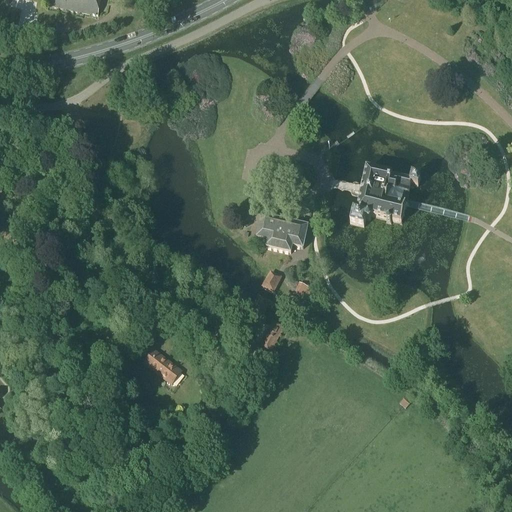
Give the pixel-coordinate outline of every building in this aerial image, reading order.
[(97,18),(100,0),(43,0),(42,6),(97,18)] [(79,17),(78,24),(95,27),(96,20),(79,17)] [(410,181),(392,176),(366,170),(362,186),(361,190),(360,195),(356,212),(353,211),(350,225),(363,229),(365,222),(370,224),(372,218),(387,221),(386,225),(391,226),(392,223),(401,225),(405,207),(405,206),(403,206),(403,204),(404,201),(407,193),(409,193),(410,189),(414,190),(414,187),(418,188),(421,179),(411,176),(410,181)] [(302,251),(308,228),(261,218),(256,240),(267,243),(265,250),(290,255),(292,248),(302,251)] [(270,273),(262,290),(274,296),(282,279),(270,273)] [(306,303),(311,292),(298,286),(293,297),(306,303)] [(248,315),(250,316),(247,322),(258,327),(261,322),(262,323),(271,303),(270,303),(257,297),(248,315)] [(272,353),(283,330),(272,324),(260,347),(272,353)] [(143,365),(149,369),(171,385),(180,373),(160,358),(153,352),(143,365)] [(407,409),(411,404),(405,399),(401,404),(407,409)]
